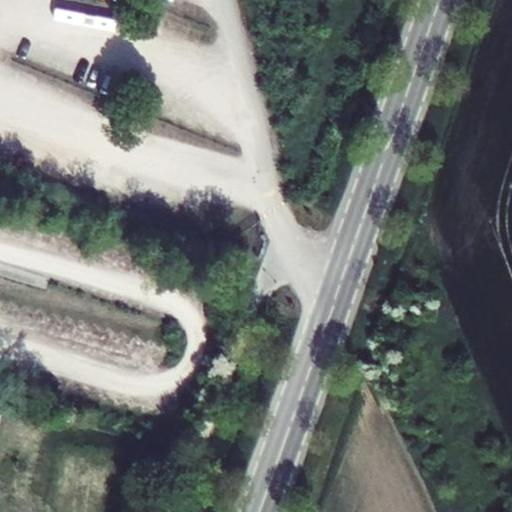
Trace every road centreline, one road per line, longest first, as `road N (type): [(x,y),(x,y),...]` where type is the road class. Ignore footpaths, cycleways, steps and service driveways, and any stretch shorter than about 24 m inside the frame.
road 1 (secondary): [(439,0),(258,511)]
road 2 (track): [(0,245),(184,306),(197,345),(189,372),(165,387),(0,341)]
